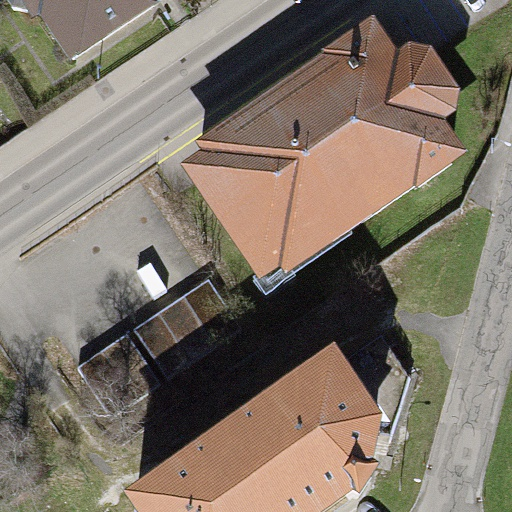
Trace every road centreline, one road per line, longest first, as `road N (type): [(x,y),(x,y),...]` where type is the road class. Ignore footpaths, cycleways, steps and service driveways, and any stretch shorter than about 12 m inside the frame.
road 1 (primary): [(308,0),(0,211)]
road 2 (residential): [(511,253),(445,511)]
